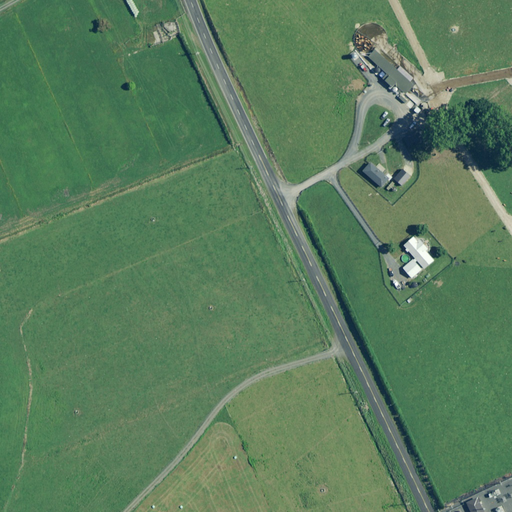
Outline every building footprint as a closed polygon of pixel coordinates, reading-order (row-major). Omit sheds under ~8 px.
[(414,85),(376,50),(369,57),(388,74),(383,79),(394,88),(396,85),(406,94),(414,85)] [(429,140),(422,127),(403,137),(408,147),(416,143),(418,145),(429,140)] [(387,176),(371,162),(363,171),(383,188),(392,177),(389,174),(387,176)] [(418,261),(425,269),(435,261),(426,251),(428,249),(421,240),(419,243),(414,238),(405,246),(416,258),(404,268),(413,278),(423,270),(416,262),(418,261)] [(484,511),(479,498),(468,503),(471,511),(484,511)]
